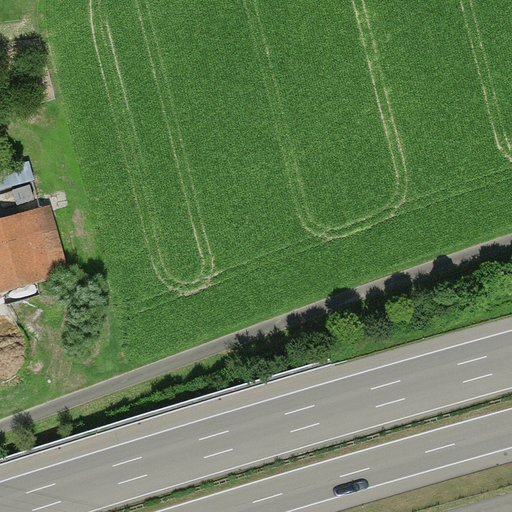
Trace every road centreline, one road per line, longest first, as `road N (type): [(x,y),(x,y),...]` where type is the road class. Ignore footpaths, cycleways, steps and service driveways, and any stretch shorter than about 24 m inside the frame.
road 1 (unclassified): [(511,247),(440,266),(0,428)]
road 2 (motorway): [(511,359),(0,510)]
road 3 (motorway): [(223,511),(511,428)]
